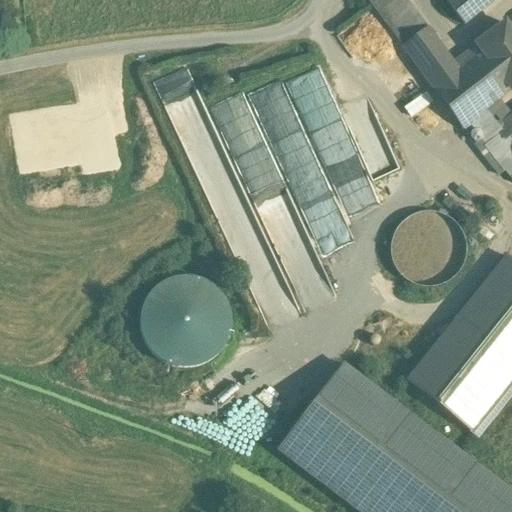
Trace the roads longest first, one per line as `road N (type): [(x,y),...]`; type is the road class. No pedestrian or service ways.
road 1 (unclassified): [(0,69),(288,29),(316,0)]
road 2 (unknown): [(307,14),(382,85),(441,157),(511,206)]
